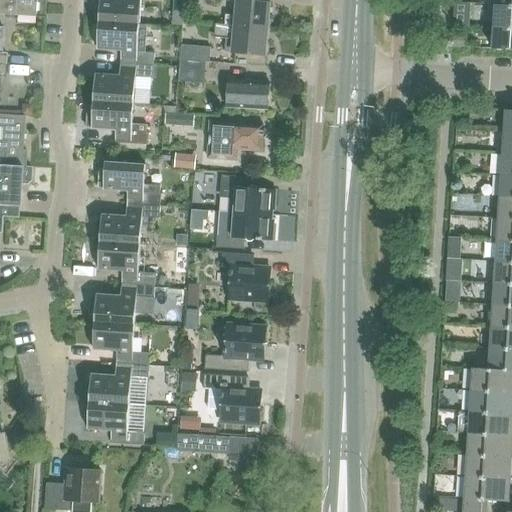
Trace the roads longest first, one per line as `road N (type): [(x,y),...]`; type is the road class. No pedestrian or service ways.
road 1 (tertiary): [(342,449),(354,65)]
road 2 (residential): [(44,303),(60,277),(65,168),(53,135),(64,0)]
road 3 (residential): [(46,459),(57,414),(44,303)]
road 4 (residential): [(511,74),(354,65)]
